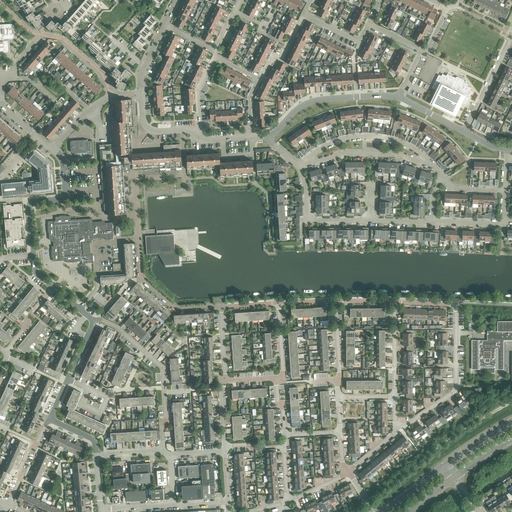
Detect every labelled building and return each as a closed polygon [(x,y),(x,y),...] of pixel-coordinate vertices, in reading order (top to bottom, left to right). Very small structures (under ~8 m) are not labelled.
[(91,0),(85,0),(84,1),(93,10),(95,8),(93,6),(95,3),(91,0)] [(293,0),(290,7),(294,9),(299,1),(297,0),(293,0)] [(411,0),(409,6),(414,8),(417,0),(411,0)] [(417,0),(414,8),(419,11),(423,2),(418,0),(417,0)] [(488,0),(485,7),(490,10),(494,3),(492,2),(489,0),(488,0)] [(490,10),(495,13),(499,5),(498,5),(495,3),(496,0),(494,0),(493,0),(492,2),(494,3),(490,10)] [(21,7),(24,11),(35,4),(33,3),(31,4),(29,1),(26,3),(21,7)] [(84,1),(80,6),(87,12),(90,9),(92,11),(93,10),(84,1)] [(299,1),(294,9),(300,12),(304,3),(299,1)] [(252,2),(249,7),(256,10),(258,11),(260,6),(252,2)] [(319,7),(321,8),(328,11),(330,7),(322,2),(319,7)] [(419,11),(424,13),(428,5),(423,2),(419,11)] [(495,13),(501,15),(504,8),(503,7),(500,6),(501,3),(499,2),(498,5),(499,5),(495,13)] [(184,3),(182,8),(190,12),(193,7),(184,3)] [(24,11),(28,16),(33,13),(35,11),(33,8),(36,6),(35,4),(24,11)] [(424,13),(428,15),(428,16),(432,9),(433,7),(428,5),(424,13)] [(504,8),(501,15),(506,18),(510,11),(505,8),(507,6),(504,5),(503,7),(504,8)] [(80,6),(77,10),(86,18),(87,16),(85,14),(87,12),(80,6)] [(215,6),(213,11),(221,15),(224,10),(222,9),(221,8),(216,6),(215,6)] [(390,6),(388,11),(397,16),(399,11),(392,7),(390,6)] [(256,10),(249,7),(245,15),(252,18),(256,10)] [(355,13),(363,17),(366,12),(364,11),(357,7),(355,13)] [(182,8),(179,13),(188,17),(190,12),(182,8)] [(321,8),(317,16),(324,19),(328,11),(321,8)] [(428,16),(428,15),(427,17),(433,20),(437,11),(432,9),(428,16)] [(77,10),(73,14),(80,20),(82,18),(84,20),(86,18),(77,10)] [(213,11),(210,16),(219,20),(221,15),(213,11)] [(385,17),(387,18),(388,17),(394,21),(397,16),(388,11),(385,17)] [(28,16),(26,17),(30,24),(32,23),(37,29),(43,25),(42,23),(44,21),(39,14),(35,17),(33,13),(28,16)] [(177,18),(179,19),(179,18),(186,22),(188,17),(179,13),(177,18)] [(355,13),(352,17),(361,22),(363,17),(355,13)] [(73,14),(69,18),(78,27),(80,25),(78,23),(80,20),(73,14)] [(146,15),(145,17),(154,25),(158,21),(151,14),(148,17),(146,15)] [(210,16),(208,21),(217,25),(219,20),(210,16)] [(287,16),(285,21),(293,25),(296,20),(292,18),(291,17),(289,16),(287,16)] [(143,23),(145,25),(150,29),(154,25),(145,17),(143,19),(145,21),(143,23)] [(352,17),(350,22),(357,26),(358,27),(361,22),(352,17)] [(388,17),(387,18),(384,25),(390,29),(394,21),(388,17)] [(69,18),(65,23),(71,28),(72,29),(75,26),(77,28),(78,27),(69,18)] [(179,18),(179,19),(175,26),(182,30),(186,22),(179,18)] [(67,32),(71,28),(65,23),(65,22),(63,25),(60,22),(59,24),(57,22),(55,24),(51,21),(46,27),(52,33),(56,28),(61,32),(62,31),(64,33),(65,32),(64,32),(65,31),(66,31),(67,32)] [(208,21),(206,25),(214,30),(217,25),(208,21)] [(285,21),(282,26),(291,30),(293,25),(285,21)] [(242,22),(238,30),(245,33),(248,25),(242,22)] [(308,22),(304,29),(311,33),(315,25),(308,22)] [(357,26),(350,22),(346,30),(353,33),(357,26)] [(421,22),(419,27),(427,31),(430,26),(428,25),(421,22)] [(13,29),(13,25),(11,24),(0,24),(0,51),(3,51),(3,53),(7,52),(8,51),(7,39),(12,39),(13,37),(13,34),(12,34),(12,29),(13,29)] [(141,26),(139,27),(149,36),(152,31),(150,29),(145,25),(143,28),(141,26)] [(203,31),(205,31),(212,35),(214,30),(206,25),(203,31)] [(282,26),(280,30),(280,31),(285,33),(284,33),(288,35),(291,30),(282,26)] [(138,34),(140,36),(145,40),(149,36),(139,27),(138,29),(140,31),(138,34)] [(419,27),(416,32),(423,35),(425,36),(427,31),(419,27)] [(82,37),(84,35),(82,33),(80,36),(72,29),(71,28),(67,32),(69,34),(69,36),(71,36),(72,37),(72,38),(74,38),(75,39),(74,41),(75,43),(77,41),(76,40),(80,36),(82,37)] [(302,28),(300,33),(308,38),(311,33),(304,29),(302,28)] [(236,29),(234,34),(242,38),(245,33),(238,30),(236,29)] [(280,31),(280,30),(278,29),(274,38),(281,41),(284,33),(285,33),(280,31)] [(205,31),(201,39),(208,42),(212,35),(205,31)] [(84,42),(85,43),(93,33),(91,32),(89,34),(86,32),(84,35),(82,37),(81,37),(83,39),(84,42)] [(423,35),(416,32),(412,39),(419,43),(423,35)] [(89,46),(90,45),(93,42),(95,40),(93,37),(95,35),(93,33),(85,43),(86,44),(89,44),(90,45),(89,46)] [(300,33),(297,38),(306,42),(308,38),(300,33)] [(172,34),(169,39),(178,43),(180,38),(172,34)] [(234,34),(231,39),(240,43),(242,38),(234,34)] [(370,34),(367,39),(376,43),(379,38),(370,34)] [(135,36),(134,38),(143,46),(147,42),(145,40),(140,36),(138,38),(135,36)] [(265,37),(263,42),(271,46),(274,41),(265,37)] [(143,46),(134,38),(133,39),(133,40),(135,42),(132,44),(139,51),(143,46)] [(297,38),(295,43),(303,47),(306,42),(297,38)] [(316,46),(321,49),(325,40),(320,38),(316,46)] [(169,39),(167,44),(175,48),(178,43),(169,39)] [(231,39),(229,44),(237,48),(240,43),(231,39)] [(367,39),(365,44),(374,48),(376,43),(367,39)] [(321,49),(326,51),(330,42),(325,40),(321,49)] [(43,46),(49,51),(54,46),(52,44),(50,45),(46,42),(43,46)] [(90,51),(91,53),(100,43),(98,42),(96,44),(93,42),(90,45),(89,46),(88,47),(90,49),(90,51)] [(263,42),(261,47),(269,51),(271,46),(263,42)] [(326,51),(330,53),(335,45),(330,42),(326,51)] [(96,56),(97,55),(101,51),(102,50),(99,47),(101,45),(100,43),(91,53),(93,54),(95,53),(97,55),(96,56)] [(295,43),(292,48),(301,52),(303,47),(295,43)] [(167,44),(164,49),(173,53),(175,48),(167,44)] [(226,49),(228,50),(228,49),(235,53),(237,48),(229,44),(226,49)] [(365,44),(363,49),(369,52),(371,53),(374,48),(365,44)] [(330,53),(335,56),(340,47),(335,45),(330,53)] [(39,49),(46,55),(49,51),(43,46),(40,48),(39,49)] [(36,53),(42,59),(46,55),(39,49),(40,48),(38,47),(37,49),(38,50),(36,53)] [(198,47),(195,52),(204,56),(206,51),(198,47)] [(261,47),(258,52),(267,56),(269,51),(261,47)] [(340,47),(335,56),(340,58),(342,54),(344,50),(344,49),(340,47)] [(345,47),(344,49),(344,50),(342,54),(350,58),(353,52),(345,47)] [(292,48),(290,53),(299,57),(301,52),(292,48)] [(162,54),(166,55),(171,58),(173,53),(164,49),(162,54)] [(228,49),(228,50),(224,57),(231,61),(235,53),(228,49)] [(369,52),(363,49),(359,57),(365,60),(368,54),(369,52)] [(400,49),(397,54),(406,58),(409,53),(400,49)] [(94,58),(99,62),(107,52),(105,51),(103,53),(101,51),(97,55),(96,56),(94,58)] [(54,58),(58,62),(64,55),(60,52),(54,58)] [(99,62),(103,65),(109,58),(107,56),(109,54),(107,52),(99,62)] [(195,52),(193,57),(202,61),(204,56),(195,52)] [(258,52),(256,57),(264,61),(267,56),(258,52)] [(33,57),(39,63),(42,59),(36,53),(33,56),(33,57)] [(290,53),(288,58),(296,62),(299,57),(290,53)] [(397,54),(395,59),(404,63),(406,58),(397,54)] [(32,58),(29,61),(36,67),(39,63),(33,57),(33,56),(32,55),(30,57),(32,58)] [(58,62),(62,65),(68,59),(64,55),(58,62)] [(166,55),(163,60),(172,64),(174,59),(171,58),(166,55)] [(191,62),(194,64),(194,63),(199,66),(202,61),(193,57),(191,62)] [(256,57),(253,62),(260,65),(262,66),(264,61),(256,57)] [(103,65),(107,69),(116,60),(114,58),(112,61),(109,58),(103,65)] [(296,62),(288,58),(285,63),(294,67),(296,62)] [(62,65),(66,69),(72,62),(68,59),(62,65)] [(395,59),(393,63),(401,68),(404,63),(395,59)] [(107,69),(112,73),(116,68),(118,66),(115,64),(117,61),(116,60),(107,69)] [(163,60),(161,65),(170,69),(172,64),(163,60)] [(29,61),(27,64),(26,65),(32,71),(36,67),(29,61)] [(25,62),(23,64),(25,66),(22,69),(29,74),(32,71),(26,65),(27,64),(25,62)] [(66,69),(70,72),(75,65),(72,62),(66,69)] [(260,65),(253,62),(249,70),(256,73),(260,65)] [(279,62),(276,69),(276,70),(280,72),(282,73),(286,65),(279,62)] [(194,63),(194,64),(193,66),(192,68),(201,72),(203,67),(199,66),(194,63)] [(401,68),(393,63),(390,69),(397,72),(395,75),(397,76),(401,68)] [(70,72),(74,75),(79,69),(75,65),(70,72)] [(161,65),(159,70),(167,74),(170,69),(161,65)] [(222,78),(223,76),(226,69),(221,67),(217,76),(222,78)] [(223,76),(228,79),(232,70),(227,67),(226,69),(223,76)] [(272,67),(269,72),(278,77),(280,72),(276,70),(276,69),(272,67)] [(511,69),(506,67),(503,72),(510,76),(511,72),(511,69)] [(112,73),(110,74),(116,80),(115,82),(117,83),(116,86),(116,85),(114,88),(117,89),(122,91),(126,84),(121,82),(123,78),(126,81),(131,75),(125,69),(122,73),(116,68),(112,73)] [(192,68),(190,73),(198,77),(201,72),(192,68)] [(74,75),(77,79),(83,72),(79,69),(74,75)] [(159,70),(156,75),(165,79),(167,74),(159,70)] [(228,79),(232,81),(237,72),(232,70),(228,79)] [(77,79),(81,82),(87,76),(83,72),(77,79)] [(232,81),(237,83),(242,75),(237,72),(232,81)] [(269,72),(267,77),(274,81),(275,82),(278,77),(269,72)] [(385,72),(379,72),(380,82),(389,81),(389,79),(386,79),(385,72)] [(503,72),(500,78),(508,81),(510,76),(503,72)] [(190,73),(187,78),(196,82),(198,77),(190,73)] [(464,81),(464,80),(457,77),(456,77),(455,78),(447,74),(446,76),(442,74),(441,76),(438,75),(432,88),(436,90),(429,104),(455,116),(462,103),(466,105),(472,92),(470,90),(471,88),(467,86),(468,84),(464,82),(464,81)] [(165,79),(156,75),(154,80),(162,84),(165,79)] [(237,83),(242,86),(245,79),(246,79),(247,77),(242,75),(237,83)] [(81,82),(85,85),(91,79),(87,76),(81,82)] [(265,76),(263,81),(271,85),(274,81),(267,77),(265,76)] [(196,82),(187,78),(185,83),(193,87),(196,82)] [(500,78),(498,83),(505,86),(508,81),(500,78)] [(85,85),(89,89),(95,82),(91,79),(85,85)] [(242,86),(241,87),(246,90),(251,82),(246,79),(245,79),(242,86)] [(263,81),(260,86),(269,90),(271,85),(263,81)] [(89,89),(93,92),(98,86),(95,82),(89,89)] [(498,83),(495,88),(502,92),(505,86),(498,83)] [(98,86),(93,92),(97,96),(103,89),(98,86)] [(260,86),(258,91),(267,95),(269,90),(260,86)] [(7,93),(11,97),(17,90),(13,87),(7,93)] [(495,88),(493,94),(500,97),(502,92),(495,88)] [(11,97),(15,100),(21,94),(17,90),(11,97)] [(258,91),(254,99),(257,100),(258,97),(264,100),(267,95),(258,91)] [(289,100),(288,91),(283,91),(283,97),(281,97),(281,101),(289,100)] [(15,100),(19,104),(25,97),(21,94),(15,100)] [(493,94),(490,99),(497,103),(500,97),(493,94)] [(19,104),(23,107),(29,100),(25,97),(19,104)] [(73,99),(69,103),(76,109),(75,109),(77,111),(78,109),(77,108),(79,105),(73,99)] [(254,99),(255,108),(264,107),(264,101),(257,102),(257,100),(254,99)] [(497,103),(490,99),(487,105),(494,108),(494,109),(497,110),(498,108),(495,107),(497,103)] [(23,107),(27,110),(32,104),(29,100),(23,107)] [(114,144),(99,145),(100,159),(115,158),(121,158),(122,162),(125,162),(124,157),(129,157),(129,154),(127,122),(130,122),(129,100),(114,101),(115,118),(112,118),(114,144)] [(69,103),(66,107),(72,112),(75,109),(76,109),(69,103)] [(27,110),(30,114),(36,107),(32,104),(27,110)] [(191,105),(184,106),(184,115),(192,114),(191,108),(191,105)] [(30,114),(34,117),(40,110),(36,107),(30,114)] [(66,107),(62,110),(69,116),(68,117),(70,119),(72,117),(70,115),(72,112),(66,107)] [(156,108),(157,116),(164,116),(163,107),(156,108)] [(40,110),(34,117),(38,121),(44,114),(40,110)] [(62,110),(59,114),(66,120),(68,117),(69,116),(62,110)] [(477,121),(482,123),(486,116),(480,113),(477,121)] [(59,114),(56,118),(62,124),(61,125),(63,126),(65,124),(63,123),(66,120),(59,114)] [(333,114),(327,116),(331,124),(336,122),(333,114)] [(397,122),(402,124),(405,116),(400,114),(397,122)] [(0,132),(2,135),(11,125),(9,123),(7,126),(2,121),(4,119),(2,118),(1,116),(0,117),(0,132)] [(327,116),(322,118),(326,126),(331,124),(327,116)] [(402,124),(407,126),(410,118),(405,116),(402,124)] [(482,123),(488,126),(491,119),(486,116),(482,123)] [(56,118),(52,122),(59,128),(61,125),(62,124),(56,118)] [(257,118),(257,119),(258,127),(265,127),(265,118),(257,118)] [(322,118),(317,120),(321,128),(326,126),(322,118)] [(407,126),(412,128),(415,120),(410,118),(407,126)] [(488,126),(493,129),(497,121),(491,119),(488,126)] [(47,124),(49,126),(56,131),(55,132),(56,134),(58,132),(56,131),(59,128),(52,122),(51,121),(50,120),(47,124)] [(321,128),(317,120),(312,122),(315,130),(321,128)] [(415,120),(412,128),(417,130),(420,122),(415,120)] [(497,121),(493,129),(499,131),(502,124),(497,121)] [(11,125),(2,135),(14,145),(18,141),(19,142),(22,139),(18,136),(20,133),(19,132),(17,130),(15,133),(10,128),(12,126),(11,125)] [(306,125),(301,129),(306,136),(311,133),(306,125)] [(422,132),(426,136),(431,128),(427,125),(422,132)] [(49,126),(46,130),(52,135),(55,132),(56,131),(49,126)] [(426,136),(431,139),(436,132),(431,128),(426,136)] [(301,129),(297,132),(302,139),(306,136),(301,129)] [(52,135),(46,130),(42,134),(49,139),(52,135)] [(297,132),(293,135),(298,142),(302,139),(297,132)] [(431,139),(435,142),(440,135),(436,132),(431,139)] [(298,142),(293,135),(288,138),(293,145),(298,142)] [(440,135),(435,142),(440,145),(445,138),(440,135)] [(79,157),(93,156),(92,141),(88,141),(86,140),(80,140),(73,141),(71,141),(70,142),(71,152),(72,153),(75,153),(75,158),(79,157)] [(443,148),(447,153),(454,147),(450,143),(443,148)] [(115,158),(100,159),(100,164),(115,163),(115,166),(122,165),(122,166),(123,171),(130,170),(130,165),(132,165),(132,171),(135,170),(165,168),(181,167),(180,144),(163,145),(164,152),(134,154),(132,154),(131,154),(129,154),(129,157),(124,157),(125,162),(122,162),(121,158),(115,158)] [(447,153),(451,157),(457,151),(454,147),(447,153)] [(45,159),(33,149),(25,159),(38,169),(39,180),(29,181),(30,186),(26,187),(25,182),(1,184),(2,197),(27,194),(27,193),(30,193),(30,194),(53,192),(51,170),(49,170),(49,164),(44,160),(45,159)] [(451,157),(454,161),(461,155),(457,151),(451,157)] [(214,167),(219,167),(220,167),(219,163),(220,163),(219,153),(213,154),(213,152),(210,152),(211,155),(208,155),(208,154),(203,155),(204,169),(209,169),(209,166),(214,166),(214,167)] [(198,170),(204,169),(203,155),(197,155),(195,156),(195,153),(192,153),(192,155),(186,156),(187,169),(193,168),(193,167),(198,167),(198,170)] [(461,155),(454,161),(458,165),(464,159),(461,155)] [(241,161),(236,162),(237,177),(242,176),(242,174),(247,173),(247,174),(253,174),(252,161),(246,161),(246,159),(243,159),(244,162),(241,162),(241,161)] [(220,167),(219,167),(220,176),(226,176),(226,175),(231,174),(231,177),(237,177),(236,162),(230,162),(230,163),(228,163),(228,161),(225,161),(225,163),(220,163),(219,163),(220,167)] [(345,169),(341,169),(342,176),(345,176),(345,173),(351,173),(351,162),(345,162),(345,169)] [(363,162),(357,162),(358,173),(363,173),(363,176),(366,176),(366,168),(363,168),(363,162)] [(479,171),(479,162),(474,162),(474,166),(471,166),(470,174),(474,174),(474,171),(479,171)] [(101,171),(100,171),(100,173),(101,173),(102,182),(101,182),(101,184),(102,184),(102,193),(101,193),(102,195),(103,199),(100,200),(100,201),(100,203),(103,203),(103,204),(104,203),(104,210),(108,210),(108,215),(126,214),(125,203),(127,203),(127,198),(124,198),(123,171),(122,166),(122,165),(115,166),(115,163),(100,164),(101,171)] [(274,172),(275,173),(280,167),(278,165),(274,165),(274,163),(268,163),(268,173),(274,172)] [(378,173),(383,173),(384,163),(378,163),(378,169),(375,168),(374,176),(378,176),(378,173)] [(395,177),(398,177),(400,170),(396,169),(396,163),(391,163),(390,173),(395,174),(395,177)] [(336,164),(330,166),(333,175),(338,174),(339,177),(342,176),(341,169),(337,170),(336,164)] [(402,175),(407,177),(411,167),(405,165),(403,171),(400,170),(398,177),(401,178),(402,175)] [(327,173),(324,174),(326,181),(329,180),(328,177),(333,175),(330,166),(325,167),(327,173)] [(276,174),(276,180),(286,179),(285,173),(283,173),(283,169),(280,167),(275,173),(276,174)] [(411,182),(414,183),(417,175),(414,174),(416,169),(411,167),(407,177),(412,178),(411,182)] [(320,169),(314,171),(317,180),(322,179),(323,182),(326,181),(324,174),(321,175),(320,169)] [(317,180),(314,171),(309,172),(311,178),(308,179),(310,186),(313,185),(312,182),(317,180)] [(418,180),(423,182),(427,172),(421,171),(419,176),(417,175),(414,183),(417,184),(418,180)] [(427,172),(423,182),(428,184),(427,187),(429,188),(430,188),(433,181),(430,180),(432,174),(427,172)] [(347,185),(347,191),(360,191),(360,185),(354,185),(354,182),(346,182),(346,185),(347,185)] [(380,185),(380,191),(391,191),(391,186),(394,186),(394,183),(392,183),(390,183),(387,183),(387,186),(380,185)] [(346,196),(346,199),(354,199),(354,196),(360,196),(360,191),(347,191),(347,196),(346,196)] [(386,197),(386,200),(394,200),(394,197),(390,197),(391,191),(380,191),(380,197),(386,197)] [(316,201),(326,201),(330,201),(330,192),(322,192),(322,195),(316,195),(316,201)] [(414,197),(414,202),(424,203),(424,197),(418,197),(418,194),(410,194),(410,195),(410,197),(414,197)] [(350,202),(350,208),(360,207),(360,202),(354,202),(354,199),(346,199),(346,202),(350,202)] [(380,202),(380,208),(393,208),(393,203),(394,203),(394,200),(386,200),(386,202),(380,202)] [(9,205),(3,206),(7,248),(15,248),(15,246),(18,246),(18,247),(25,247),(25,239),(21,239),(21,235),(20,231),(20,222),(23,222),(21,204),(14,205),(14,206),(11,206),(11,205),(9,205)] [(360,207),(350,208),(350,213),(346,213),(346,216),(354,216),(354,213),(360,213),(360,207)] [(326,208),(316,208),(316,213),(322,213),(322,216),(330,216),(330,213),(326,213),(326,208)] [(393,208),(380,208),(379,213),(385,214),(385,217),(393,217),(393,214),(393,208)] [(424,210),(413,209),(413,214),(409,214),(409,218),(417,218),(417,215),(423,215),(424,210)] [(104,223),(104,225),(92,226),(92,219),(70,220),(70,216),(66,216),(59,216),(59,217),(55,217),(56,221),(48,222),(48,225),(47,225),(48,233),(49,233),(49,240),(52,240),(53,241),(54,246),(52,247),(52,250),(51,250),(52,258),(53,258),(53,261),(65,261),(65,262),(69,262),(69,263),(77,263),(77,262),(81,261),(81,264),(82,265),(85,265),(85,264),(85,263),(93,262),(93,255),(91,255),(90,243),(92,243),(92,240),(93,239),(105,238),(105,240),(113,239),(112,223),(104,223)] [(318,240),(317,228),(314,228),(314,230),(309,230),(309,235),(306,235),(306,239),(313,239),(313,240),(318,240)] [(321,228),(317,228),(318,240),(322,240),(322,239),(326,239),(326,230),(321,230),(321,228)] [(331,230),(326,230),(326,239),(330,239),(330,240),(333,240),(334,240),(334,228),(331,228),(331,230)] [(337,228),(334,228),(334,240),(336,240),(339,240),(339,239),(343,239),(343,230),(337,230),(337,228)] [(348,230),(343,230),(343,239),(347,239),(347,240),(349,240),(351,240),(351,228),(348,228),(348,230)] [(354,228),(351,228),(351,240),(356,240),(356,239),(359,238),(359,230),(354,230),(354,228)] [(365,230),(359,230),(359,238),(363,238),(363,240),(368,240),(368,228),(365,228),(365,230)] [(375,239),(379,239),(379,230),(374,230),(374,228),(371,228),(370,240),(375,240),(375,239)] [(383,240),(387,240),(388,229),(385,229),(385,230),(379,230),(379,239),(383,239),(383,240)] [(392,239),(396,239),(396,231),(391,231),(391,229),(388,229),(387,240),(392,241),(392,239)] [(402,241),(404,241),(405,229),(402,229),(401,231),(396,231),(396,239),(400,240),(400,241),(402,241)] [(409,240),(413,240),(413,232),(408,231),(408,230),(405,229),(404,241),(409,241),(409,240)] [(420,242),(421,242),(421,230),(418,230),(418,232),(413,232),(413,240),(417,240),(416,242),(420,242)] [(425,241),(429,241),(430,232),(424,232),(425,230),(421,230),(421,242),(425,242),(425,241)] [(445,240),(450,240),(451,230),(445,230),(445,235),(442,235),(442,240),(442,241),(445,241),(445,240)] [(456,242),(459,242),(459,236),(456,235),(456,231),(451,230),(450,240),(456,241),(456,242)] [(430,232),(429,241),(433,241),(433,242),(438,242),(438,231),(435,231),(435,232),(430,232)] [(462,244),(467,245),(468,231),(462,231),(462,236),(459,236),(459,242),(462,242),(462,244)] [(468,231),(467,245),(473,245),(473,242),(473,243),(476,243),(476,236),(473,236),(473,231),(468,231)] [(479,236),(476,236),(476,243),(479,243),(479,242),(485,242),(485,232),(479,232),(479,236)] [(491,232),(485,232),(485,242),(490,242),(490,243),(495,243),(496,237),(490,237),(491,232)] [(179,264),(179,263),(179,254),(179,252),(175,252),(173,234),(145,236),(146,255),(150,254),(158,254),(165,265),(179,264)] [(100,277),(101,285),(124,283),(124,282),(127,282),(127,279),(134,278),(132,243),(124,244),(126,276),(100,277)] [(119,263),(112,264),(113,271),(121,271),(120,263),(119,263)] [(1,274),(6,277),(11,271),(7,267),(1,274)] [(6,277),(10,281),(16,274),(11,271),(6,277)] [(10,281),(15,285),(20,278),(16,274),(10,281)] [(20,278),(15,285),(19,288),(25,282),(20,278)] [(131,290),(135,293),(141,287),(137,283),(131,290)] [(34,287),(30,291),(37,297),(40,292),(34,287)] [(135,293),(140,297),(145,291),(141,287),(135,293)] [(30,291),(26,295),(33,301),(37,297),(30,291)] [(144,301),(150,294),(145,291),(140,297),(138,300),(142,303),(144,301)] [(144,301),(148,305),(154,298),(150,294),(144,301)] [(26,295),(23,300),(29,305),(33,301),(26,295)] [(121,296),(117,301),(124,306),(127,302),(121,296)] [(148,305),(152,308),(158,302),(154,298),(148,305)] [(23,300),(19,304),(26,310),(29,305),(23,300)] [(42,307),(46,311),(52,304),(47,300),(42,307)] [(117,301),(113,305),(120,311),(124,306),(117,301)] [(152,308),(157,312),(162,306),(158,302),(152,308)] [(19,304),(15,309),(22,314),(26,310),(19,304)] [(46,311),(51,314),(56,308),(52,304),(46,311)] [(113,305),(110,309),(116,315),(120,311),(113,305)] [(157,312),(161,316),(167,309),(162,306),(157,312)] [(51,314),(55,318),(61,311),(56,308),(51,314)] [(22,314),(15,309),(12,313),(11,312),(8,315),(15,320),(17,318),(18,319),(22,314)] [(116,315),(110,309),(106,314),(110,317),(112,319),(116,315)] [(167,309),(161,316),(165,320),(171,313),(167,309)] [(55,318),(60,322),(65,315),(61,311),(55,318)] [(65,315),(60,322),(64,325),(70,319),(65,315)] [(124,324),(128,327),(134,321),(129,317),(124,324)] [(39,321),(36,326),(46,334),(48,332),(44,329),(46,327),(39,321)] [(128,327),(132,331),(138,325),(134,321),(128,327)] [(507,341),(511,340),(511,321),(498,321),(498,331),(487,331),(487,340),(472,340),(472,370),(480,370),(480,373),(495,373),(495,370),(504,370),(504,341),(507,341)] [(132,331),(137,335),(142,328),(138,325),(132,331)] [(36,326),(32,330),(39,336),(41,333),(45,336),(46,334),(36,326)] [(100,334),(108,338),(110,333),(113,334),(114,331),(107,327),(105,330),(103,329),(100,334)] [(137,335),(141,339),(147,332),(142,328),(137,335)] [(0,334),(0,339),(2,341),(11,330),(9,329),(6,332),(3,330),(0,334)] [(11,330),(2,341),(6,345),(12,337),(10,335),(13,332),(11,330)] [(32,330),(28,334),(39,343),(40,341),(37,338),(39,336),(32,330)] [(403,334),(403,340),(413,340),(413,334),(414,334),(414,330),(408,330),(408,333),(403,334)] [(437,333),(437,339),(447,339),(447,333),(442,333),(442,330),(436,330),(436,333),(437,333)] [(147,332),(141,339),(145,343),(151,336),(147,332)] [(28,334),(25,339),(32,345),(34,342),(37,345),(39,343),(28,334)] [(100,334),(98,340),(106,343),(108,338),(100,334)] [(151,341),(155,345),(161,338),(157,334),(151,341)] [(65,337),(62,342),(70,346),(73,341),(65,337)] [(155,345),(160,349),(165,342),(161,338),(155,345)] [(25,339),(21,343),(32,352),(33,350),(30,347),(32,345),(25,339)] [(436,345),(436,349),(442,349),(442,346),(447,346),(447,339),(437,339),(437,345),(436,345)] [(98,340),(95,345),(103,348),(106,343),(98,340)] [(408,346),(408,349),(414,349),(414,346),(413,346),(413,340),(403,340),(403,346),(408,346)] [(62,342),(60,348),(68,351),(70,346),(62,342)] [(160,349),(164,352),(170,346),(165,342),(160,349)] [(32,352),(21,343),(17,348),(24,354),(27,351),(30,354),(32,352)] [(95,345),(93,350),(101,353),(103,348),(95,345)] [(170,346),(164,352),(168,356),(174,350),(170,346)] [(60,348),(58,353),(65,356),(68,351),(60,348)] [(403,352),(403,358),(413,358),(413,352),(414,352),(414,349),(408,349),(408,352),(403,352)] [(437,352),(437,358),(447,358),(447,352),(442,352),(442,349),(436,349),(436,352),(437,352)] [(93,350),(91,355),(99,359),(101,353),(93,350)] [(125,352),(123,357),(131,361),(133,355),(125,352)] [(58,353),(55,358),(63,362),(65,356),(58,353)] [(272,354),(263,354),(263,360),(265,359),(265,363),(275,363),(275,357),(272,358),(272,354)] [(91,355),(88,360),(96,364),(99,359),(91,355)] [(123,357),(121,362),(128,366),(131,361),(123,357)] [(55,358),(53,363),(61,367),(63,362),(55,358)] [(413,358),(403,358),(403,364),(408,364),(408,367),(414,367),(414,364),(413,364),(413,358)] [(447,358),(437,358),(437,364),(436,364),(436,367),(442,367),(442,364),(447,364),(447,358)] [(88,360),(86,365),(94,369),(96,364),(88,360)] [(121,362),(118,368),(126,371),(128,366),(121,362)] [(61,367),(53,363),(50,369),(58,372),(61,367)] [(86,365),(84,371),(92,374),(94,369),(86,365)] [(118,368),(116,373),(124,376),(126,371),(118,368)] [(434,375),(434,378),(440,378),(440,375),(445,375),(445,368),(435,369),(435,375),(434,375)] [(407,375),(407,378),(413,378),(413,375),(412,375),(412,369),(402,369),(402,375),(407,375)] [(13,371),(11,376),(19,380),(21,374),(13,371)] [(92,374),(84,371),(81,376),(89,380),(92,374)] [(299,371),(290,372),(291,378),(291,381),(299,381),(299,377),(299,371)] [(116,373),(113,378),(121,382),(124,376),(116,373)] [(11,376),(9,381),(16,385),(19,380),(11,376)] [(44,377),(41,382),(49,386),(52,381),(44,377)] [(121,382),(113,378),(111,383),(115,385),(119,387),(121,382)] [(402,381),(402,388),(412,387),(412,381),(413,381),(413,378),(407,378),(407,381),(402,381)] [(435,381),(435,387),(445,387),(445,381),(440,381),(440,378),(434,378),(434,381),(435,381)] [(9,381),(6,386),(14,390),(16,385),(9,381)] [(41,382),(39,388),(47,391),(49,386),(41,382)] [(6,386),(4,392),(12,395),(14,390),(6,386)] [(407,394),(407,397),(413,397),(413,394),(412,394),(412,387),(402,388),(402,394),(407,394)] [(445,387),(435,387),(435,393),(434,393),(434,397),(440,396),(440,393),(445,393),(445,387)] [(39,388),(37,393),(45,396),(47,391),(39,388)] [(66,417),(72,419),(103,434),(106,427),(72,411),(81,392),(74,389),(66,405),(67,406),(66,408),(69,410),(66,417)] [(4,392),(1,397),(9,400),(12,395),(4,392)] [(37,393),(34,398),(42,401),(45,396),(37,393)] [(1,397),(0,400),(0,402),(7,406),(9,400),(1,397)] [(402,400),(402,406),(412,406),(412,400),(413,400),(413,397),(407,397),(407,400),(402,400)] [(459,406),(457,408),(460,413),(463,411),(461,408),(466,405),(461,397),(456,401),(459,406)] [(34,398),(32,403),(40,407),(42,401),(34,398)] [(30,408),(32,409),(37,412),(38,412),(40,407),(32,403),(30,408)] [(451,404),(446,408),(451,415),(456,412),(458,415),(460,413),(457,408),(454,410),(451,404)] [(412,406),(402,406),(402,412),(407,412),(407,415),(413,415),(413,412),(412,412),(412,406)] [(444,417),(442,418),(445,423),(448,422),(446,419),(451,415),(446,408),(440,411),(444,417)] [(32,409),(29,414),(37,418),(40,413),(38,412),(37,412),(32,409)] [(29,414),(27,420),(35,423),(37,418),(29,414)] [(105,415),(103,418),(102,422),(108,425),(112,418),(105,415)] [(436,415),(430,418),(436,426),(441,422),(442,425),(443,425),(445,423),(442,418),(439,420),(436,415)] [(300,416),(291,416),(291,422),(292,422),(292,425),(303,425),(303,422),(300,422),(300,416)] [(429,427),(426,429),(430,434),(433,432),(430,429),(436,426),(430,418),(425,422),(429,427)] [(27,420),(25,425),(33,428),(35,423),(27,420)] [(33,428),(25,425),(22,430),(30,434),(33,428)] [(420,425),(415,429),(420,436),(425,433),(427,436),(429,435),(430,434),(426,429),(424,430),(420,425)] [(420,436),(415,429),(410,432),(414,438),(411,439),(415,444),(417,443),(415,440),(420,436)] [(159,430),(150,431),(151,439),(160,439),(159,430)] [(48,442),(54,445),(59,433),(56,432),(55,435),(52,434),(48,442)] [(54,445),(58,447),(62,439),(59,437),(61,434),(59,433),(54,445)] [(404,436),(399,440),(405,446),(409,443),(404,436)] [(58,447),(63,449),(68,438),(66,437),(65,440),(62,439),(58,447)] [(63,449),(68,451),(72,443),(69,442),(71,439),(68,438),(63,449)] [(16,439),(13,444),(21,448),(24,443),(16,439)] [(399,440),(395,443),(401,450),(405,446),(399,440)] [(68,451),(73,454),(78,442),(76,441),(75,444),(72,443),(68,451)] [(78,442),(73,454),(78,456),(82,448),(79,446),(81,443),(78,442)] [(395,443),(391,447),(397,453),(401,450),(395,443)] [(13,444),(11,449),(19,453),(21,448),(13,444)] [(391,447),(387,450),(393,457),(397,453),(391,447)] [(11,449),(8,455),(16,458),(19,453),(11,449)] [(266,458),(276,458),(276,451),(275,449),(267,450),(267,452),(265,452),(266,458)] [(387,450),(383,454),(388,460),(393,457),(387,450)] [(39,454),(38,456),(49,461),(51,456),(43,452),(42,455),(39,454)] [(383,454),(379,457),(384,464),(388,460),(383,454)] [(8,456),(6,460),(14,463),(16,458),(8,455),(8,456)] [(40,460),(39,463),(47,466),(49,461),(38,456),(37,458),(40,460)] [(379,457),(375,461),(380,467),(384,464),(379,457)] [(6,460),(4,465),(12,469),(14,463),(6,460)] [(375,461),(371,464),(376,471),(380,467),(375,461)] [(34,464),(33,466),(45,471),(47,466),(39,463),(37,465),(34,464)] [(150,463),(140,464),(142,483),(150,482),(149,473),(151,473),(150,463)] [(142,483),(140,464),(130,465),(131,475),(133,474),(134,483),(142,483)] [(201,465),(203,499),(215,498),(213,464),(201,465)] [(371,464),(366,468),(372,474),(376,471),(371,464)] [(4,465),(1,470),(7,473),(9,474),(12,469),(4,465)] [(178,466),(179,478),(199,477),(198,465),(178,466)] [(35,470),(34,472),(42,476),(45,471),(33,466),(32,468),(35,470)] [(113,476),(114,479),(113,479),(114,489),(127,488),(126,478),(122,478),(122,475),(123,475),(122,467),(112,468),(113,476)] [(362,471),(368,478),(370,480),(374,477),(372,474),(366,468),(362,471)] [(156,471),(157,486),(167,485),(166,470),(156,471)] [(368,478),(362,471),(358,475),(364,481),(368,478)] [(30,474),(29,476),(40,481),(42,476),(34,472),(33,475),(30,474)] [(40,481),(29,476),(28,478),(31,479),(29,482),(38,486),(40,481)] [(348,484),(343,487),(347,496),(353,493),(353,494),(356,493),(353,487),(351,489),(348,484)] [(192,499),(191,485),(181,486),(182,492),(182,496),(182,500),(192,499)] [(201,485),(191,485),(192,499),(202,499),(201,485)] [(339,494),(337,495),(339,501),(342,499),(342,498),(347,496),(343,487),(337,489),(339,494)] [(151,490),(151,500),(163,499),(163,489),(151,490)] [(126,502),(146,500),(145,490),(125,492),(126,502)] [(19,504),(21,505),(26,494),(21,492),(17,500),(20,501),(19,504)] [(332,492),(326,495),(331,504),(336,501),(337,502),(339,501),(337,495),(334,497),(332,492)] [(506,493),(501,496),(509,508),(511,507),(508,503),(511,501),(506,493)] [(24,503),(27,505),(31,496),(26,494),(21,505),(23,506),(24,503)] [(323,502),(320,503),(323,509),(326,507),(325,506),(331,504),(326,495),(321,497),(323,502)] [(29,509),(31,510),(36,499),(31,496),(27,505),(30,506),(29,509)] [(501,496),(496,499),(501,507),(504,505),(507,509),(509,508),(501,496)] [(34,508),(37,509),(41,501),(36,499),(31,510),(33,511),(34,508)] [(496,499),(492,502),(498,511),(501,511),(499,508),(501,507),(496,499)] [(315,500),(310,503),(314,511),(319,509),(320,510),(323,509),(320,503),(317,505),(315,500)] [(38,511),(41,511),(46,503),(41,501),(37,509),(40,510),(38,511)] [(498,511),(492,502),(487,505),(488,506),(486,508),(488,511),(490,511),(491,511),(493,511),(495,511),(498,511)] [(47,511),(51,505),(46,503),(41,511),(47,511)] [(306,510),(304,511),(303,511),(313,511),(314,511),(310,503),(304,505),(306,510)]
